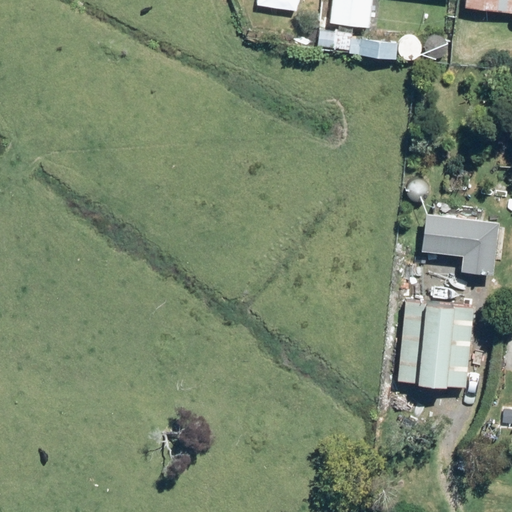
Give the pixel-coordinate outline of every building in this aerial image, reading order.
[(333,0),(331,22),(371,27),(373,0),(333,0)] [(511,11),(511,0),(467,0),(466,7),(511,11)] [(354,31),(336,29),(334,48),(351,50),(354,31)] [(360,56),(396,59),(397,43),(362,40),(360,56)] [(494,275),(499,224),(426,217),(423,252),(464,256),(462,272),(494,275)] [(467,387),(474,308),(406,302),(399,381),(467,387)]
